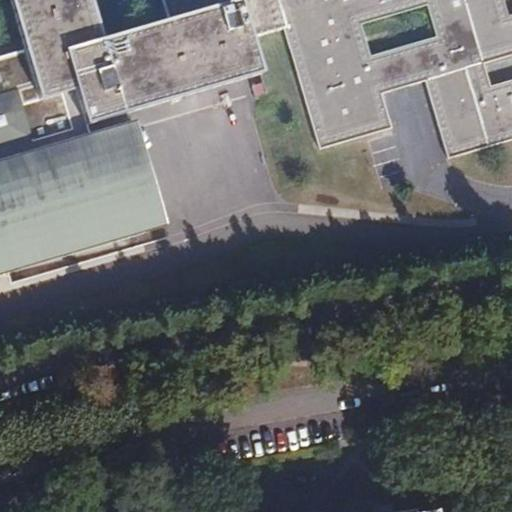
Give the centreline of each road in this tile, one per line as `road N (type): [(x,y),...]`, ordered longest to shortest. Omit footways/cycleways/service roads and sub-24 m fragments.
road 1 (residential): [(0,468),(115,437),(428,380),(511,375)]
road 2 (residential): [(511,289),(451,294),(0,385)]
